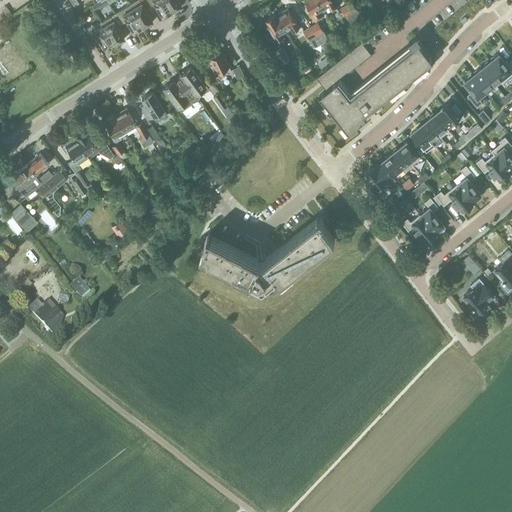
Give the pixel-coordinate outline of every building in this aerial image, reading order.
[(95,11),(109,3),(107,0),(99,0),(91,5),(95,11)] [(135,0),(129,4),(144,28),(145,27),(151,23),(150,22),(151,21),(152,21),(145,9),(150,6),(145,0),(135,0)] [(145,0),(150,6),(155,4),(162,17),(163,16),(164,15),(165,17),(172,13),(173,13),(165,0),(145,0)] [(165,0),(173,13),(174,12),(180,8),(179,6),(180,5),(181,6),(181,5),(177,0),(165,0)] [(324,7),(319,0),(305,0),(308,3),(305,4),(315,21),(322,17),(318,10),(323,7),(324,7)] [(319,0),(324,7),(329,4),(332,10),(337,8),(332,0),(319,0)] [(351,14),(356,22),(356,21),(359,26),(364,23),(361,19),(362,18),(351,1),(346,4),(351,13),(351,14)] [(129,4),(115,12),(122,23),(126,21),(133,32),(134,32),(134,31),(135,30),(136,32),(143,29),(144,28),(129,4)] [(351,13),(346,4),(341,7),(352,24),(356,22),(351,14),(351,13)] [(276,14),(285,29),(291,25),(294,30),(299,28),(293,19),(296,18),(292,11),(289,13),(287,9),(284,12),(283,10),(276,14)] [(101,21),(103,25),(116,45),(117,44),(123,40),(122,39),(123,38),(124,38),(117,26),(122,23),(115,12),(101,21)] [(288,35),(285,29),(276,14),(265,21),(277,41),(282,38),(288,35)] [(92,25),(86,28),(93,41),(94,41),(98,38),(105,49),(106,49),(106,48),(107,48),(108,49),(115,46),(116,45),(103,25),(101,21),(93,26),(92,25)] [(309,27),(319,44),(320,44),(327,40),(317,22),(309,27)] [(309,27),(302,31),(301,31),(312,48),(319,44),(309,27)] [(362,42),(317,78),(320,82),(323,85),(326,89),(320,95),(326,102),(333,112),(342,123),(349,131),(367,117),(364,114),(373,107),(374,107),(381,101),(391,94),(404,82),(414,75),(428,64),(433,60),(419,42),(421,40),(417,34),(409,41),(411,43),(413,46),(359,90),(360,90),(351,97),(338,81),(340,78),(341,78),(371,54),(363,43),(362,42)] [(272,48),(278,58),(283,55),(277,45),(272,48)] [(208,57),(215,72),(217,71),(219,75),(230,70),(228,66),(229,65),(221,50),(216,53),(214,52),(211,54),(211,56),(208,57)] [(511,84),(511,58),(511,59),(507,63),(498,52),(493,56),(494,58),(490,61),(503,77),(505,80),(505,79),(511,86),(511,84)] [(503,77),(490,61),(482,67),(495,83),(503,77)] [(237,78),(244,75),(239,65),(232,69),(237,78)] [(180,76),(197,97),(208,89),(204,85),(190,66),(179,74),(180,76)] [(314,73),(309,67),(304,71),(308,77),(314,73)] [(474,74),(487,90),(495,83),(482,67),(474,74)] [(477,107),(483,102),(480,99),(488,92),(487,90),(474,74),(465,81),(472,91),(467,95),(477,107)] [(197,97),(180,76),(174,81),(172,79),(162,88),(180,111),(198,98),(197,97)] [(163,108),(162,108),(151,91),(141,98),(146,107),(141,110),(146,118),(152,115),(156,122),(167,115),(163,108)] [(219,93),(213,96),(221,109),(227,105),(219,93)] [(456,124),(465,116),(459,108),(461,107),(456,101),(454,102),(451,99),(442,106),(443,107),(455,122),(456,124)] [(436,113),(448,128),(455,122),(443,107),(436,113)] [(120,113),(115,115),(124,132),(135,125),(126,109),(124,110),(123,108),(119,111),(120,113)] [(115,141),(121,138),(119,134),(124,132),(115,115),(114,113),(104,119),(105,121),(104,121),(115,141)] [(441,137),(449,130),(448,128),(436,113),(427,120),(439,135),(441,137)] [(439,135),(427,120),(419,126),(431,141),(439,135)] [(146,144),(152,141),(147,134),(141,123),(135,126),(141,136),(146,144)] [(154,140),(159,136),(152,125),(147,128),(154,140)] [(431,141),(419,126),(411,133),(423,148),(431,141)] [(83,131),(74,137),(87,156),(90,160),(88,157),(98,151),(99,152),(109,157),(114,154),(105,141),(103,142),(99,134),(96,136),(93,132),(88,135),(86,132),(85,133),(83,131)] [(155,140),(162,150),(168,147),(161,136),(155,140)] [(510,171),(511,168),(511,154),(508,150),(511,147),(511,144),(505,136),(499,141),(501,142),(491,150),(494,153),(509,171),(510,171)] [(87,156),(74,137),(75,139),(71,142),(70,141),(66,143),(67,144),(66,145),(74,158),(75,159),(76,158),(81,166),(90,160),(87,156)] [(399,147),(413,164),(421,158),(407,141),(399,147)] [(118,154),(123,151),(124,150),(118,142),(112,146),(118,154)] [(466,146),(461,150),(462,151),(466,156),(471,152),(467,146),(466,146)] [(405,172),(414,165),(413,164),(399,147),(391,154),(403,169),(405,172)] [(123,151),(119,154),(123,160),(127,156),(123,151)] [(27,162),(26,163),(40,181),(41,181),(34,173),(48,162),(40,152),(28,163),(27,162)] [(482,157),(476,161),(485,172),(490,168),(495,174),(501,181),(502,180),(504,181),(511,174),(511,173),(510,171),(509,171),(494,153),(485,161),(482,157)] [(122,159),(118,154),(112,158),(116,163),(122,159)] [(403,169),(391,154),(383,160),(395,175),(403,169)] [(376,166),(388,181),(395,175),(383,160),(376,166)] [(40,181),(26,163),(17,170),(17,171),(10,177),(19,187),(25,195),(36,186),(35,185),(40,181)] [(460,169),(467,176),(458,184),(457,184),(472,202),(472,201),(482,194),(471,181),(476,176),(466,164),(460,169)] [(376,166),(374,165),(366,172),(369,176),(367,177),(372,183),(368,186),(375,196),(381,191),(379,189),(388,182),(388,181),(376,166)] [(78,176),(84,185),(90,181),(81,168),(75,172),(78,176)] [(66,178),(59,169),(38,187),(43,193),(40,195),(58,215),(59,214),(60,205),(52,195),(53,189),(66,178)] [(84,185),(78,176),(72,180),(74,183),(72,184),(77,191),(78,190),(80,193),(86,189),(84,185)] [(403,184),(404,185),(407,189),(414,183),(410,178),(403,184)] [(90,181),(84,185),(86,189),(92,186),(90,181)] [(458,184),(458,183),(444,194),(441,190),(435,195),(444,205),(453,198),(458,205),(463,211),(465,210),(466,212),(475,204),(472,201),(472,202),(457,184),(458,184)] [(436,233),(436,234),(437,236),(445,229),(443,225),(445,224),(434,211),(439,207),(431,196),(425,201),(429,207),(421,214),(420,214),(436,233)] [(11,212),(22,224),(31,216),(20,204),(11,212)] [(2,205),(0,206),(0,217),(5,224),(8,222),(6,219),(11,216),(2,205)] [(408,217),(402,222),(410,233),(415,228),(421,235),(426,241),(436,234),(436,233),(420,214),(421,214),(420,213),(411,221),(408,217)] [(7,220),(17,233),(23,228),(12,215),(7,220)] [(201,254),(206,257),(218,263),(251,279),(252,278),(253,278),(255,280),(258,281),(261,283),(263,284),(264,284),(268,280),(270,278),(276,274),(277,273),(281,279),(335,238),(326,225),(324,224),(329,221),(328,220),(325,216),(323,217),(321,215),(319,217),(320,218),(319,219),(318,220),(317,220),(314,223),(299,234),(291,240),(280,250),(279,250),(263,262),(261,263),(257,261),(256,260),(240,252),(237,251),(235,250),(233,249),(232,248),(223,243),(216,240),(212,238),(210,237),(209,237),(210,235),(208,233),(208,234),(206,236),(204,235),(202,240),(201,240),(206,243),(201,254)] [(113,226),(120,238),(129,233),(122,221),(113,226)] [(511,252),(509,249),(500,257),(504,261),(494,269),(503,279),(500,282),(508,291),(511,287),(511,252)] [(465,263),(466,263),(472,258),(469,254),(463,260),(465,263)] [(488,267),(483,271),(487,276),(492,272),(488,267)] [(479,277),(470,284),(473,287),(463,295),(472,306),(469,308),(477,318),(485,310),(483,308),(488,305),(485,302),(494,294),(479,277)] [(89,291),(79,278),(70,286),(80,298),(89,291)] [(20,283),(8,294),(14,300),(26,290),(20,283)] [(52,333),(58,326),(60,325),(63,315),(47,298),(41,304),(37,299),(27,307),(52,333)] [(85,320),(91,315),(85,308),(79,313),(85,320)]
